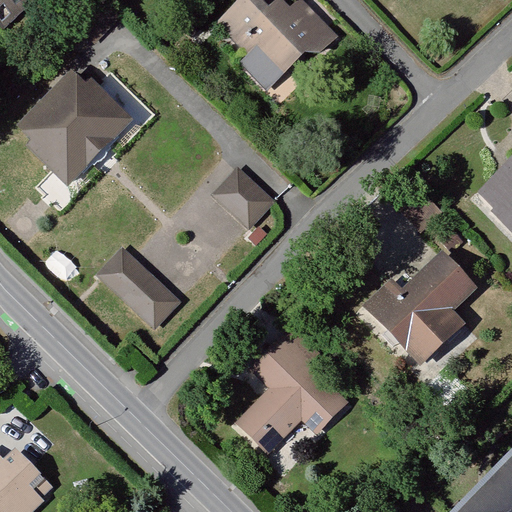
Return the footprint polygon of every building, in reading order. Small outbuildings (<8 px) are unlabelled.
[(24,0),(19,0),(0,17),(0,35),(32,8),(26,3),(24,0)] [(0,0),(0,17),(19,0),(24,0),(26,3),(29,0),(0,0)] [(105,0),(92,13),(107,28),(120,15),(105,0)] [(332,40),(305,12),(294,22),(287,15),(279,6),(278,6),(267,16),(252,0),(246,0),(219,25),(249,57),(269,58),(282,73),(301,56),(316,55),(332,40)] [(294,22),(305,12),(298,4),(287,15),(294,22)] [(107,28),(92,13),(84,22),(99,37),(107,28)] [(84,94),(70,80),(21,129),(35,143),(29,149),(51,170),(65,184),(78,172),(88,161),(83,156),(97,142),(102,147),(113,137),(126,124),(93,92),(90,89),(84,94)] [(97,142),(83,156),(88,161),(78,172),(82,175),(94,167),(108,153),(116,141),(113,137),(102,147),(97,142)] [(511,167),(486,192),(502,209),(508,204),(511,208),(511,167)] [(273,205),(238,173),(214,199),(249,231),(273,205)] [(511,208),(508,204),(502,209),(511,223),(511,208)] [(120,253),(97,276),(118,296),(141,273),(120,253)] [(409,300),(394,284),(370,306),(393,330),(399,324),(412,337),(405,343),(409,347),(413,350),(419,352),(424,353),(429,352),(434,351),(438,348),(442,345),(445,340),(462,325),(449,312),(474,288),(444,257),(419,282),(423,287),(409,300)] [(151,328),(173,305),(141,273),(118,296),(151,328)] [(412,337),(399,324),(393,330),(405,343),(412,337)] [(284,346),(305,367),(317,354),(296,333),(284,346)] [(244,429),(262,446),(269,438),(279,448),(305,421),(320,435),(346,408),(305,367),(284,346),(256,375),(276,395),(244,429)] [(269,438),(262,446),(272,456),(279,448),(269,438)] [(20,511),(28,505),(21,497),(35,484),(10,458),(0,467),(0,511),(20,511)] [(511,461),(463,511),(479,511),(480,508),(484,499),(491,489),(495,484),(501,478),(509,472),(511,469),(511,461)] [(511,511),(511,469),(509,472),(501,478),(495,484),(491,489),(484,499),(480,508),(479,511),(511,511)] [(21,497),(28,505),(41,491),(35,484),(21,497)]
